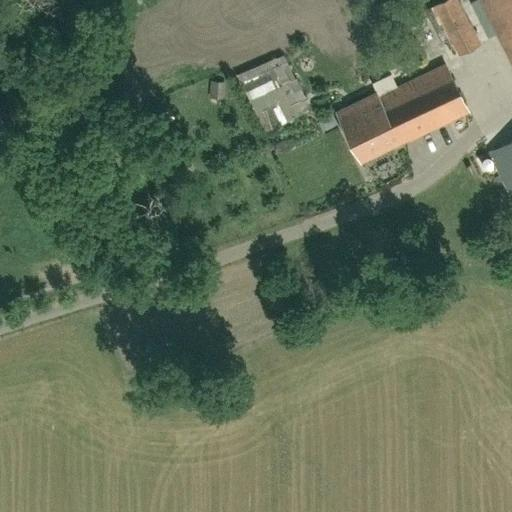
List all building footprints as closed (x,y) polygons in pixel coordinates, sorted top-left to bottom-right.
[(445,0),(434,6),(459,55),(480,44),(457,0),(445,0)] [(511,0),(479,0),(511,63),(511,0)] [(283,53),(279,55),(273,44),(234,59),(240,73),(236,75),(270,145),(305,129),(318,124),(283,53)] [(398,127),(404,139),(409,137),(410,139),(468,111),(445,64),(397,88),(391,75),(372,84),(376,93),(351,105),(358,119),(374,111),(376,114),(386,109),(389,116),(391,114),(397,127),(398,127)] [(360,161),(404,139),(398,127),(397,127),(391,114),(389,116),(386,109),(376,114),(374,111),(358,119),(351,105),(336,112),(360,161)] [(511,140),(490,152),(511,195),(511,140)]
